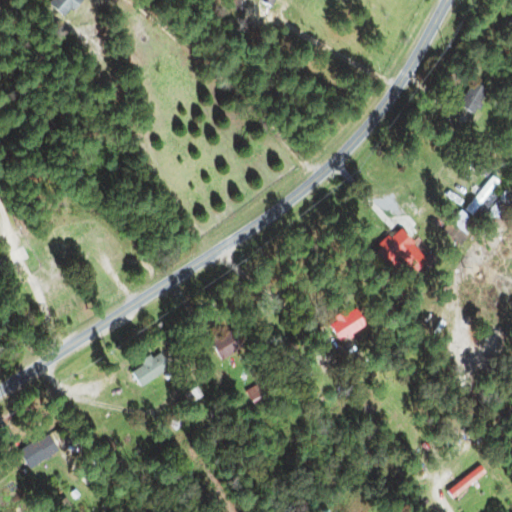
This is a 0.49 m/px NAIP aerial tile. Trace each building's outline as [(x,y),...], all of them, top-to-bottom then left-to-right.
[(48,0),(46,3),(60,17),(77,0),(48,0)] [(270,8),(274,0),(256,0),(270,8)] [(150,20),(138,12),(133,20),(145,28),(150,20)] [(485,90),(469,82),(456,107),(471,115),(485,90)] [(492,220),(508,201),(500,195),(485,214),(492,220)] [(448,222),(463,236),(473,225),(458,211),(448,222)] [(74,228),(62,213),(39,231),(51,246),(74,228)] [(336,342),(363,328),(353,308),(326,322),(336,342)] [(218,360),(240,348),(231,330),(208,342),(218,360)] [(126,372),(138,388),(166,367),(154,351),(126,372)] [(253,405),(266,395),(257,383),(244,393),(253,405)] [(26,470),(56,454),(46,435),(16,450),(26,470)] [(446,493),(452,499),(483,473),(477,466),(446,493)]
